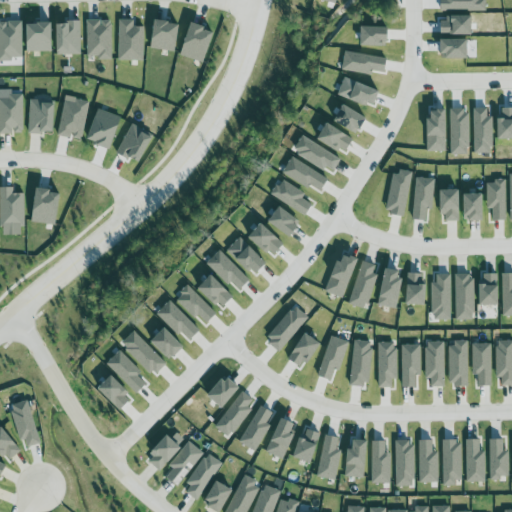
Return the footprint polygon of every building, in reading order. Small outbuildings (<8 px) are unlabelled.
[(88,56),(99,56),(99,60),(112,60),(112,21),(102,21),(102,20),(87,20),(88,56)] [(143,60),(144,27),(134,27),(134,20),(120,20),(119,60),(143,60)] [(181,24),(156,20),(151,48),(176,52),(181,24)] [(0,59),(23,59),(23,22),(0,21),(0,59)] [(81,54),(80,22),(57,23),(57,55),(81,54)] [(27,51),(53,52),(53,23),(28,23),(27,51)] [(180,55),(205,63),(215,31),(191,23),(180,55)] [(23,94),(9,94),(9,98),(0,98),(0,134),(24,134),(23,94)] [(90,102),(76,99),(75,103),(65,100),(58,135),(82,140),(90,102)] [(29,133),(55,134),(56,101),(30,100),(29,133)] [(111,149),(123,117),(98,109),(87,141),(111,149)] [(319,194),(329,179),(292,157),(283,172),(319,194)] [(400,170),(412,172),(403,217),(390,214),(391,210),(386,210),(393,174),(400,175),(400,170)] [(416,178),(435,179),(432,210),(429,209),(429,207),(427,208),(426,220),(413,219),(416,178)] [(272,197),(307,215),(313,203),(302,198),(305,192),(281,180),(272,197)] [(506,181),(487,181),(487,209),(492,209),(493,221),(507,220),(506,181)] [(25,227),(24,193),(14,194),(14,187),(0,187),(0,203),(0,227),(25,227)] [(61,192),(37,189),(32,222),(56,225),(61,192)] [(442,191),(460,190),(461,209),(459,209),(459,221),(445,221),(445,214),(441,214),(442,191)] [(484,194),(484,221),(471,221),(471,219),(465,219),(465,214),(463,214),(463,196),(465,196),(465,194),(484,194)] [(270,221),(291,237),(302,222),(281,206),(270,221)] [(284,244),(263,224),(250,237),(272,257),(284,244)] [(255,277),(268,264),(241,237),(228,249),(255,277)] [(208,263),(238,293),(250,281),(220,250),(208,263)] [(360,259),(350,284),(349,283),(342,298),(325,290),(334,268),(335,268),(336,266),(335,266),(336,263),(338,263),(339,261),(342,263),(346,256),(351,258),(352,256),(360,259)] [(376,266),(373,273),(378,275),(368,304),(366,303),(364,308),(349,302),(363,261),(376,266)] [(385,270),(386,271),(387,269),(400,272),(399,278),(404,279),(399,301),(398,300),(396,309),(378,304),(380,291),(381,291),(381,289),(380,289),(385,270)] [(421,274),(420,284),(427,285),(427,305),(409,305),(408,303),(406,304),(408,273),(421,274)] [(455,274),(469,274),(470,279),(474,279),(475,313),(472,313),(472,320),(456,320),(455,274)] [(484,274),(498,274),(498,286),(500,286),(500,305),(496,305),(496,319),(477,319),(476,304),(481,304),(481,285),(484,285),(484,274)] [(502,274),(511,274),(511,315),(503,315),(502,274)] [(234,297),(213,275),(200,288),(221,310),(234,297)] [(437,275),(451,275),(451,320),(435,319),(434,314),(431,314),(432,283),(437,283),(437,275)] [(217,313),(188,287),(176,299),(205,326),(217,313)] [(188,343),(200,330),(169,301),(157,314),(188,343)] [(272,354),(270,352),(265,347),(272,341),(266,335),(294,307),(306,320),(272,354)] [(185,347),(166,328),(152,342),(171,361),(185,347)] [(300,369),(285,358),(306,330),(321,342),(300,369)] [(167,364),(135,331),(122,344),(154,377),(167,364)] [(325,381),(317,378),(330,338),(347,343),(337,376),(329,374),(327,381),(325,381)] [(357,389),(349,388),(353,343),(370,345),(365,389),(357,389)] [(511,388),(508,388),(498,389),(495,345),(511,344),(511,388)] [(386,391),(377,391),(377,346),(393,346),(392,391),(386,391)] [(460,388),(449,389),(448,347),(465,346),(467,388),(460,388)] [(437,390),(426,390),(426,348),(443,348),(444,390),(437,390)] [(484,389),(472,389),(471,348),(487,348),(489,388),(484,389)] [(408,391),(399,391),(398,350),(416,349),(417,380),(411,380),(411,391),(408,391)] [(147,384),(138,376),(142,372),(120,351),(106,365),(138,394),(147,384)] [(238,389),(235,386),(221,375),(201,400),(217,413),(238,389)] [(248,400),(239,394),(213,430),(230,442),(255,405),(248,400)] [(27,447),(41,444),(28,400),(10,406),(20,441),(25,440),(27,447)] [(268,414),(258,408),(236,446),(253,455),(275,418),(268,414)] [(289,423),(283,420),(281,424),(277,422),(263,452),(281,460),(297,427),(289,423)] [(0,452),(8,462),(21,451),(2,427),(0,428),(0,452)] [(322,434),(304,428),(294,457),(312,463),(322,434)] [(339,438),(325,435),(316,477),(335,480),(341,450),(337,449),(339,438)] [(147,459),(160,472),(182,449),(169,436),(147,459)] [(354,450),(346,450),(345,476),(365,477),(367,441),(354,440),(354,450)] [(413,440),(395,441),(396,486),(414,486),(413,440)] [(433,440),(419,441),(420,483),(439,482),(438,451),(433,452),(433,440)] [(486,482),(485,451),(480,451),(480,440),(466,440),(466,482),(486,482)] [(509,478),(509,451),(504,451),(504,440),(490,440),(490,478),(509,478)] [(391,483),(390,453),(386,453),(386,441),(371,442),(371,483),(391,483)] [(443,441),(443,484),(462,484),(462,441),(443,441)] [(178,487),(204,453),(189,442),(169,467),(173,470),(166,478),(178,487)] [(223,463),(207,453),(187,484),(191,487),(186,494),(198,501),(223,463)] [(248,511),(260,484),(242,477),(227,511),(248,511)] [(223,511),(233,490),(216,482),(205,505),(221,511),(223,511)] [(273,511),(281,491),(262,485),(253,511),(273,511)] [(280,498),(276,511),(296,511),(298,503),(280,498)]
